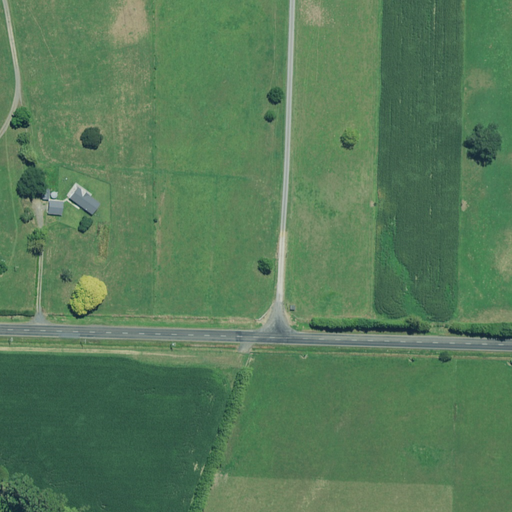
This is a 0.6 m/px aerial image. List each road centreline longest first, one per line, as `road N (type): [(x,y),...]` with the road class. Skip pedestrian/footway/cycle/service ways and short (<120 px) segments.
road 1 (primary): [(0,329),(511,347)]
road 2 (track): [(0,348),(240,361),(244,338)]
